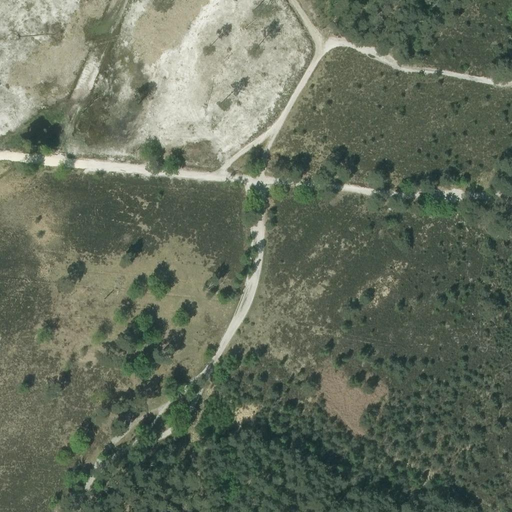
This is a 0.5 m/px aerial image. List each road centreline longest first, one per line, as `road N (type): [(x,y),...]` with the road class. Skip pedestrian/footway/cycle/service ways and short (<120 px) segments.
road 1 (track): [(261,181),(0,156)]
road 2 (track): [(511,192),(432,196),(261,181)]
road 3 (track): [(261,181),(252,279),(209,366)]
road 4 (track): [(323,46),(343,42),(420,70),(491,81)]
road 5 (track): [(261,181),(273,130),(323,46)]
